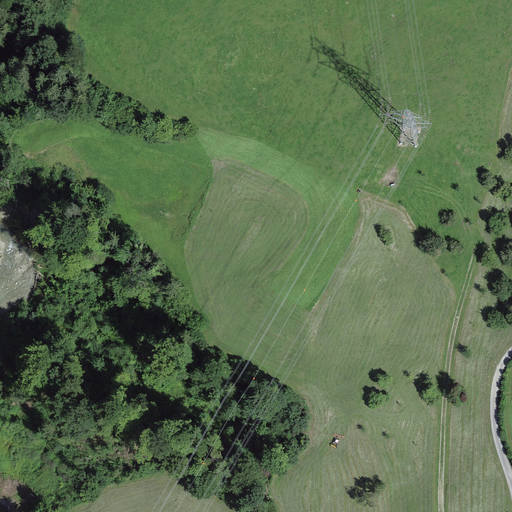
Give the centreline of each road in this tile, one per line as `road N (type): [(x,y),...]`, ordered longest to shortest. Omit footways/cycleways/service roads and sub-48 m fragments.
road 1 (track): [(485,218),(454,355),(445,511)]
road 2 (track): [(511,353),(494,393),(496,437),(511,480)]
